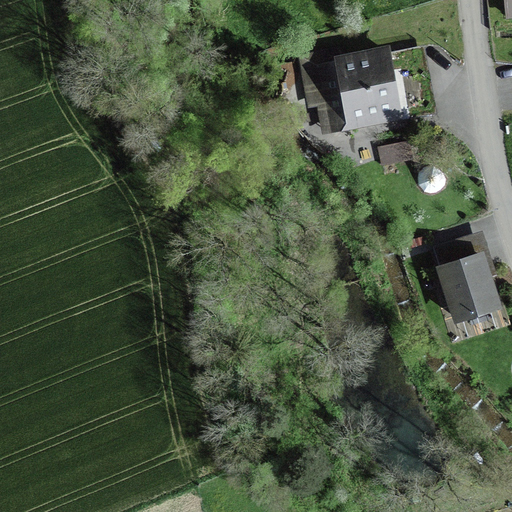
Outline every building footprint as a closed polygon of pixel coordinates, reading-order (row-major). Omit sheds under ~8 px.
[(424,45),(415,47),(418,62),(421,78),(393,83),(398,111),(385,114),(364,118),(365,126),(437,112),(424,45)] [(385,114),(398,111),(393,83),(421,78),(418,62),(415,47),(387,53),(339,62),(337,51),(303,57),(312,103),(323,101),(329,129),(352,125),(355,125),(354,120),(364,118),(385,114)] [(409,141),(378,147),(381,158),(381,161),(412,155),(411,150),(409,141)] [(441,170),(434,166),(427,167),(421,171),(418,177),(418,184),(422,190),(428,193),(436,193),(442,189),(445,183),(444,176),(441,170)] [(487,272),(488,277),(497,274),(483,231),(434,246),(435,249),(459,241),(465,260),(481,255),(485,268),(487,272)] [(485,268),(481,255),(465,260),(459,241),(435,249),(457,318),(497,305),(488,277),(487,272),(485,268)]
